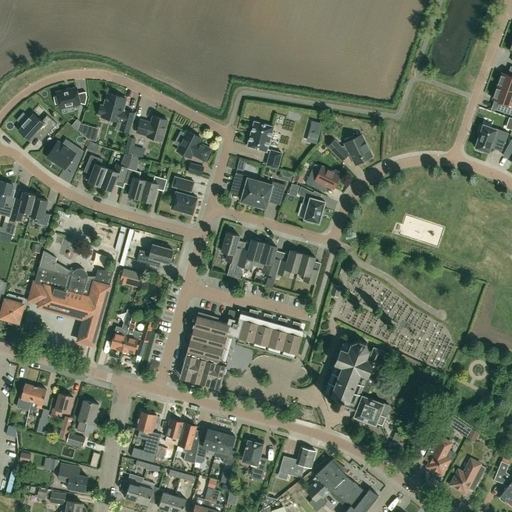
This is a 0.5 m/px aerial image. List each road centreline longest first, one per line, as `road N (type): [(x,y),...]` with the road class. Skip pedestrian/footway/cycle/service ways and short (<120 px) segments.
road 1 (residential): [(210,208),(230,136),(101,73),(55,76),(0,119)]
road 2 (tertiary): [(440,511),(370,458),(325,436),(157,390)]
road 3 (residential): [(210,208),(330,239),(351,196),(372,176),(417,160),(453,162)]
road 4 (residential): [(202,239),(80,200),(0,137)]
road 5 (residential): [(453,162),(510,0)]
road 6 (residential): [(102,511),(126,382)]
road 7 (tertiary): [(126,382),(0,348)]
road 8 (residential): [(187,287),(306,316)]
